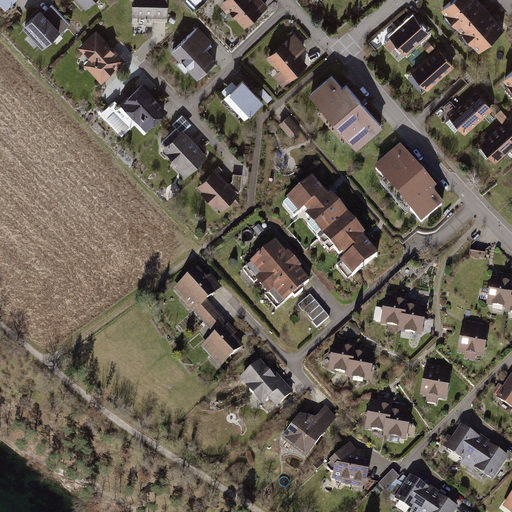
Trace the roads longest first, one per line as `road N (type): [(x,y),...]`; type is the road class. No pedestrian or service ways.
road 1 (track): [(0,324),(119,423),(258,511)]
road 2 (residential): [(342,49),(511,241)]
road 3 (track): [(203,248),(49,363)]
